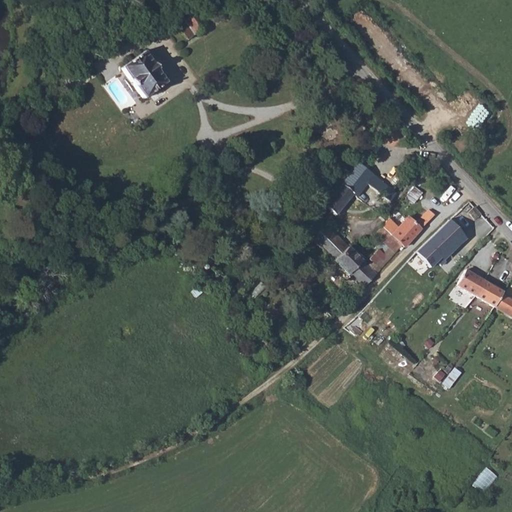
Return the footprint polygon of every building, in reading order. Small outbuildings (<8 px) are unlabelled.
[(173,24),(185,41),(205,27),(196,14),(184,23),(181,19),(173,24)] [(143,53),(117,73),(138,103),(165,84),(143,53)] [(390,118),(384,126),(390,131),(396,124),(390,118)] [(313,199),(330,214),(334,219),(353,197),(361,203),(372,190),(388,203),(395,194),(355,162),(338,184),(331,179),(313,199)] [(432,163),(412,187),(438,212),(457,191),(432,163)] [(480,215),(474,208),(467,214),(474,221),(480,215)] [(314,218),(301,232),(307,238),(320,224),(314,218)] [(387,220),(380,229),(400,249),(401,251),(421,231),(416,226),(413,229),(405,221),(396,230),(387,220)] [(462,236),(448,221),(426,243),(439,258),(462,236)] [(320,224),(307,238),(360,291),(393,256),(387,250),(382,256),(376,252),(368,262),(371,264),(366,269),(320,224)] [(380,229),(373,237),(387,250),(393,256),(400,249),(380,229)] [(426,243),(414,253),(428,269),(429,268),(439,258),(426,243)] [(454,287),(492,308),(493,307),(500,294),(501,292),(464,271),(454,287)] [(511,302),(500,294),(493,307),(508,317),(511,319),(511,302)]
